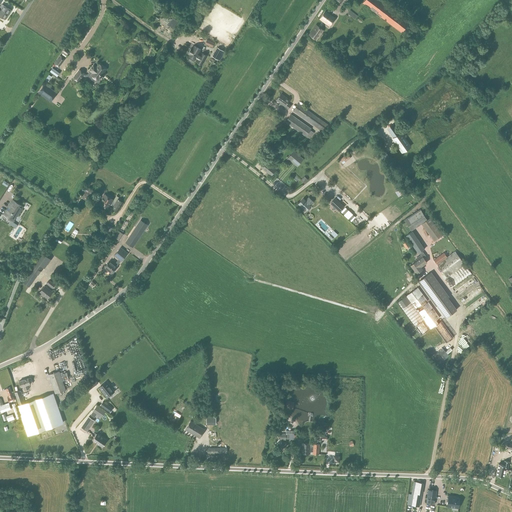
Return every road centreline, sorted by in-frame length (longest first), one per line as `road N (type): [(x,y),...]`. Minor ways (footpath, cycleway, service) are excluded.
road 1 (unclassified): [(0,458),(429,476),(511,493)]
road 2 (unclassified): [(0,366),(37,351),(134,282),(323,0)]
road 3 (track): [(252,279),(377,317),(428,270)]
road 4 (unknown): [(224,149),(279,191),(314,175),(365,219)]
